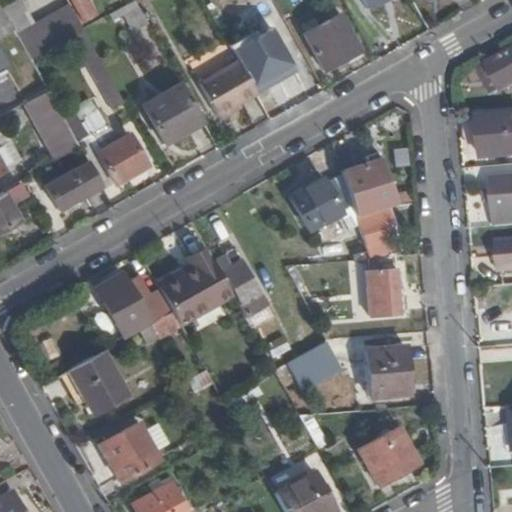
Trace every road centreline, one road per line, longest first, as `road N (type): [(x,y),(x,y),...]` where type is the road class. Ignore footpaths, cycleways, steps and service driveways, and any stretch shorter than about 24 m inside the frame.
road 1 (residential): [(419,65),(0,300)]
road 2 (residential): [(463,498),(444,118),(419,65)]
road 3 (residential): [(0,369),(80,511)]
